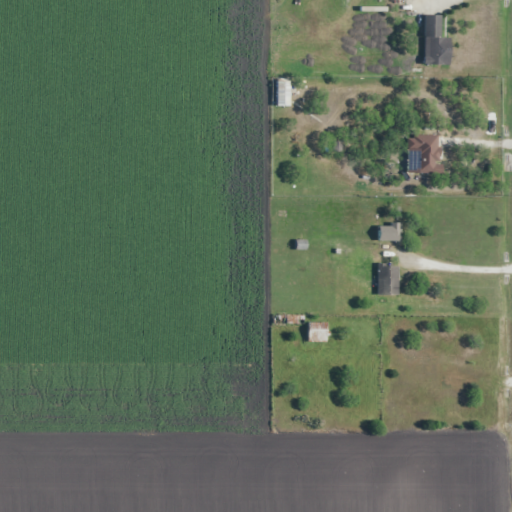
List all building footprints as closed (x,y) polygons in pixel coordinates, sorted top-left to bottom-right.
[(447,36),(438,36),(438,14),(423,14),(423,64),(447,64),(447,36)] [(275,105),(287,105),(287,80),(275,80),(275,105)] [(439,134),(406,134),(406,153),(415,153),(415,173),(439,173),(439,134)] [(397,222),(376,222),(376,239),(397,239),(397,222)] [(396,294),(396,265),(376,265),(376,294),(396,294)] [(324,341),(324,324),(306,324),(306,341),(324,341)]
